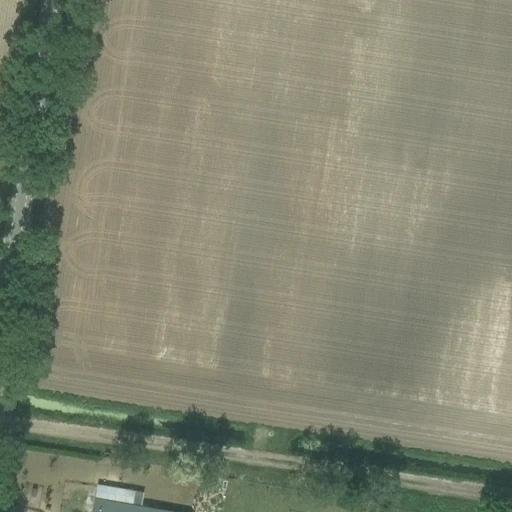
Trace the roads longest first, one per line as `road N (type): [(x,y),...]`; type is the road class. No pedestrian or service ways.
road 1 (track): [(511,503),(0,420)]
road 2 (unclassified): [(0,325),(51,0)]
